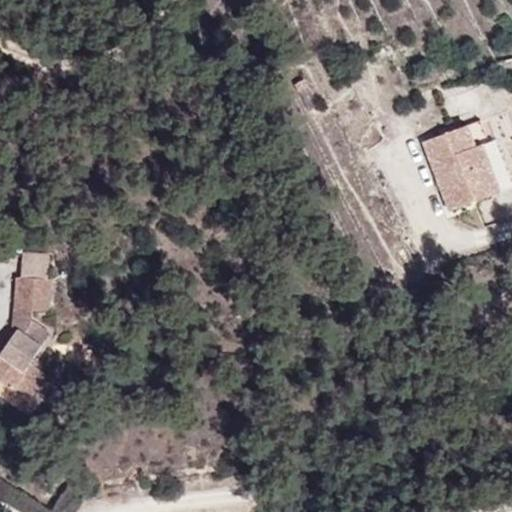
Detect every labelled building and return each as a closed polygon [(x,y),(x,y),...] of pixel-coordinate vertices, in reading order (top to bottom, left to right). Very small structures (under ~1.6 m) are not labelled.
[(511,163),(497,121),(430,144),(455,212),(511,191),(511,163)] [(57,286),(59,262),(32,260),(30,283),(57,286)] [(58,317),(62,286),(57,286),(30,283),(27,283),(22,313),(58,317)] [(29,329),(34,322),(41,327),(42,315),(22,313),(21,335),(6,356),(10,358),(13,354),(29,329)] [(41,370),(62,341),(41,327),(34,322),(29,329),(53,347),(38,370),(13,354),(10,358),(0,372),(0,376),(22,394),(26,390),(41,370)] [(38,370),(53,347),(29,329),(13,354),(38,370)] [(50,408),(64,388),(41,370),(26,390),(50,408)]
